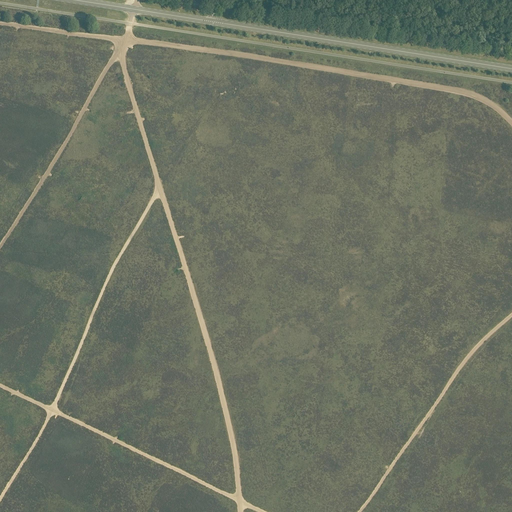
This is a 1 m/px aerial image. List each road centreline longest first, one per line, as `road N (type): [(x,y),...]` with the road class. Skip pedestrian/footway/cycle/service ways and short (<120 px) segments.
road 1 (track): [(121,48),(215,367),(240,511)]
road 2 (track): [(511,123),(463,92),(124,40)]
road 3 (track): [(0,498),(52,410),(111,270),(159,188)]
road 4 (primary): [(511,69),(211,21)]
road 5 (track): [(0,385),(261,511)]
road 6 (track): [(359,511),(461,365),(511,315)]
road 7 (track): [(0,246),(121,48)]
road 8 (primary): [(211,21),(74,0)]
road 9 (track): [(124,40),(0,23)]
